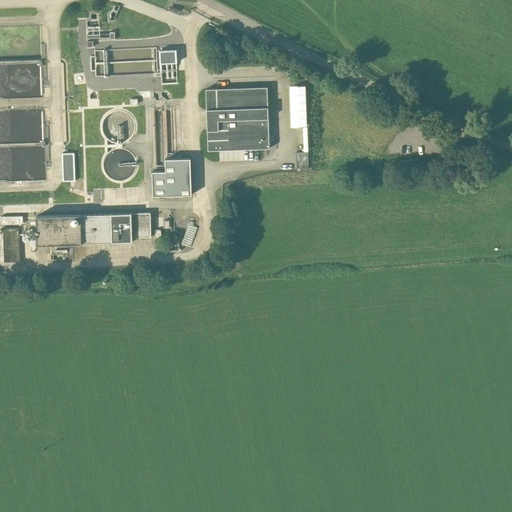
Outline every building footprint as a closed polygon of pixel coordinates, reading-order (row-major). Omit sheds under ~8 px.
[(180,60),(180,47),(160,48),(160,61),(180,60)] [(310,124),(309,83),(289,84),(291,125),(310,124)] [(269,85),(209,87),(211,148),(271,146),(269,85)] [(311,167),(310,149),(297,150),(298,168),(311,167)] [(77,179),(76,151),(61,151),(62,179),(77,179)] [(175,157),(169,158),(169,169),(159,169),(155,169),(156,194),(194,193),(193,157),(175,157)] [(154,211),(40,215),(41,244),(136,241),(136,235),(155,235),(154,211)] [(27,213),(1,213),(1,221),(27,221),(27,213)]
